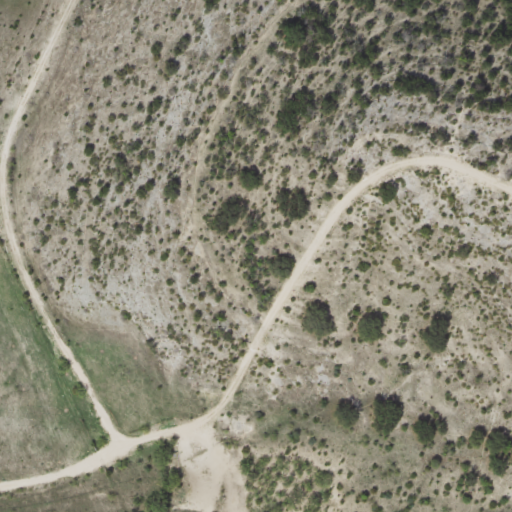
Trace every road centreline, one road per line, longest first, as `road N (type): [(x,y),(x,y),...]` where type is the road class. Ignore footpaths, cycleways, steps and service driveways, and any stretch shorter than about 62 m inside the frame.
road 1 (track): [(498,511),(498,351),(395,267),(375,232),(395,207),(474,209),(511,221)]
road 2 (track): [(0,185),(30,122),(30,16),(40,0)]
